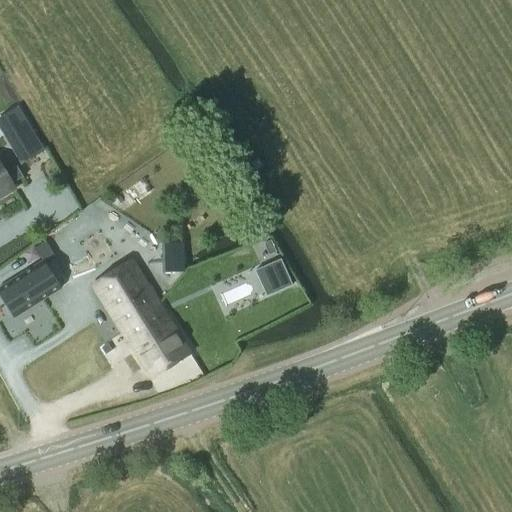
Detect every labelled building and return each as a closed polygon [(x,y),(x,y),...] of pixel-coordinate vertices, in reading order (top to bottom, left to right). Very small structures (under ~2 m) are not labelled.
[(42,151),(25,123),(6,134),(23,163),(42,151)] [(256,170),(263,166),(258,159),(252,163),(256,170)] [(0,196),(13,189),(11,185),(21,178),(22,179),(23,178),(16,166),(14,167),(15,167),(7,172),(9,174),(6,177),(0,167),(0,196)] [(163,274),(182,273),(181,251),(162,252),(162,260),(163,267),(163,274)] [(281,260),(264,267),(276,294),(292,286),(281,260)] [(131,261),(93,285),(122,332),(161,307),(143,279),(139,273),(131,261)] [(42,262),(0,288),(0,295),(7,306),(14,318),(29,308),(34,305),(59,289),(42,262)] [(190,354),(161,307),(122,332),(151,378),(190,354)]
